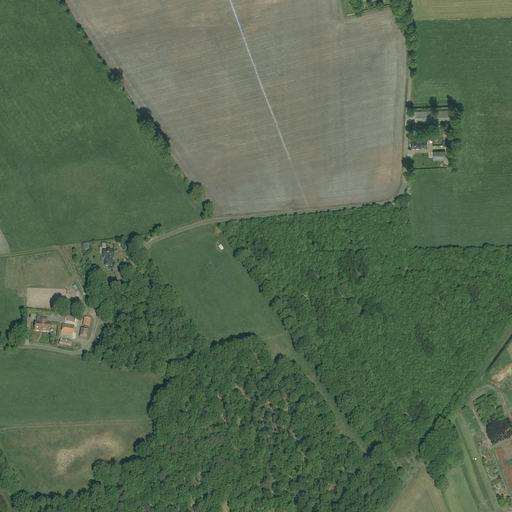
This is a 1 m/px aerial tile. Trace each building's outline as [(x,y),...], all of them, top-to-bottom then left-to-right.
[(452,110),(415,111),(416,131),(426,131),(425,123),(453,122),(452,110)] [(449,136),(452,131),(448,127),(444,133),(449,136)] [(427,138),(411,138),(411,148),(428,147),(427,138)] [(435,160),(447,159),(446,152),(434,152),(435,160)] [(114,251),(104,251),(104,258),(105,258),(105,266),(112,266),(112,260),(112,259),(114,259),(114,251)] [(132,277),(138,282),(146,271),(139,267),(132,277)] [(35,330),(49,332),(50,323),(47,323),(47,319),(39,318),(39,322),(36,322),(35,330)] [(91,327),(92,319),(86,318),(84,326),(91,327)] [(61,333),(73,335),(75,326),(63,324),(61,333)] [(97,339),(96,339),(92,349),(99,352),(103,342),(104,339),(98,337),(97,339)]
